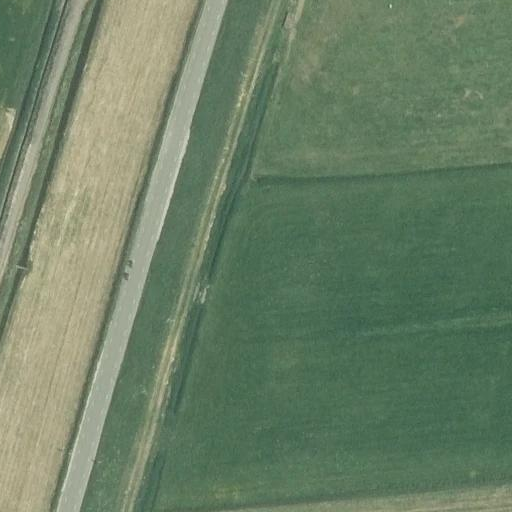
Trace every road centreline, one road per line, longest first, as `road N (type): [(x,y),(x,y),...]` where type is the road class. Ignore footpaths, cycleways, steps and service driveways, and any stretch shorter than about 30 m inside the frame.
road 1 (tertiary): [(66,511),(214,0)]
road 2 (unclassified): [(0,248),(75,0)]
